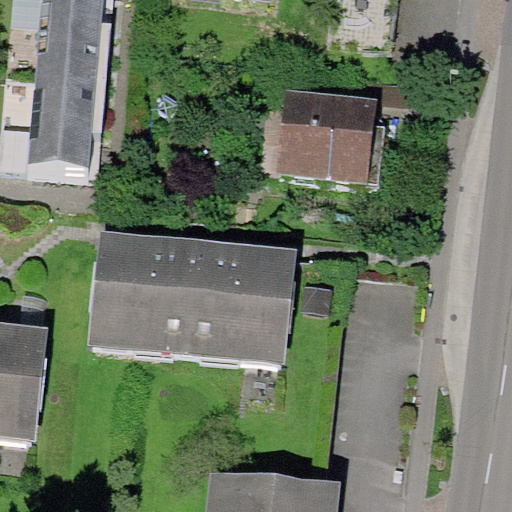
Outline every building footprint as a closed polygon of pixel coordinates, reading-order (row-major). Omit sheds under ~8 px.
[(27,0),(13,0),(4,93),(106,103),(116,9),(27,0)] [(214,0),(274,8),(274,0),(214,0)] [(4,93),(0,132),(0,188),(97,198),(106,103),(4,93)] [(275,175),(372,187),(382,107),(285,95),(275,175)] [(92,348),(280,368),(291,261),(103,242),(92,348)] [(48,340),(0,334),(0,448),(34,453),(48,340)] [(209,476),(204,511),(336,511),(339,490),(209,476)]
